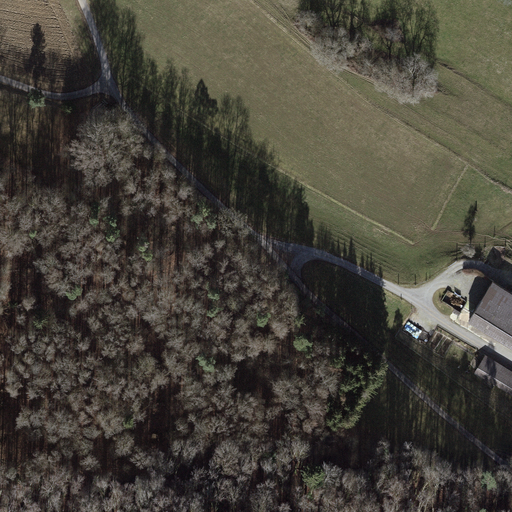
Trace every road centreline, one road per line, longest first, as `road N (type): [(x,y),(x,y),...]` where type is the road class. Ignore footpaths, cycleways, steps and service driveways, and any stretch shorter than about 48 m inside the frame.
road 1 (track): [(82,0),(107,87),(172,180),(511,468)]
road 2 (track): [(248,240),(363,273),(511,358)]
